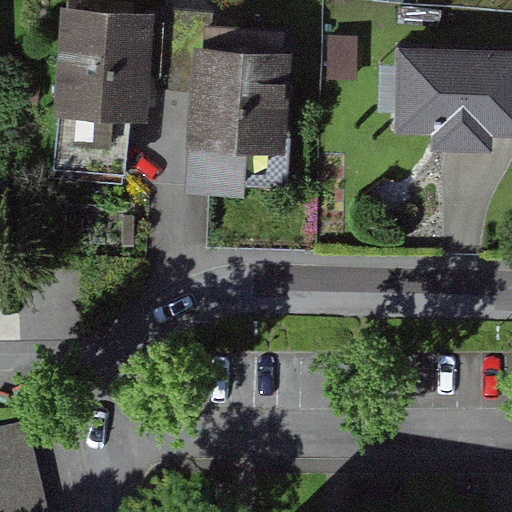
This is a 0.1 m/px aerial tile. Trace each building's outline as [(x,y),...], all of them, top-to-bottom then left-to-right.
[(73,7),(69,106),(136,109),(152,109),(157,10),(73,7)] [(216,46),(296,50),(297,27),(217,23),(216,46)] [(301,137),(291,137),(296,50),(216,46),(209,46),(202,184),(298,189),(301,137)] [(511,48),(412,46),(410,122),(447,123),(446,139),(498,141),(498,125),(511,125),(511,48)] [(134,169),(136,109),(69,106),(66,167),(134,169)] [(55,511),(33,419),(0,426),(0,511),(55,511)]
